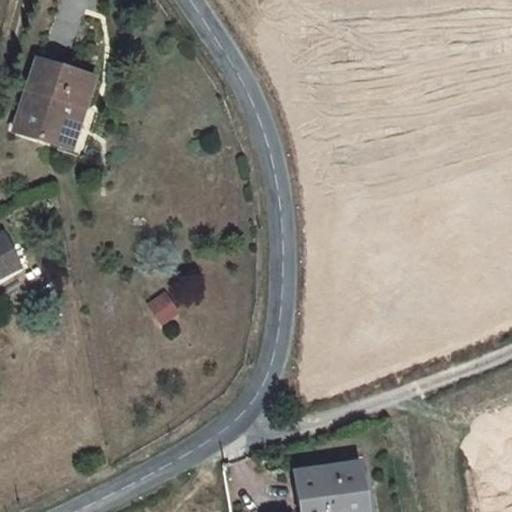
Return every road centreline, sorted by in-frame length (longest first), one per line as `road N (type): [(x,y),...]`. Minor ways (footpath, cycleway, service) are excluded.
road 1 (tertiary): [(69,511),(241,421),(267,349),(281,282),(275,200),(258,126),(179,0)]
road 2 (track): [(241,421),(270,438),(511,349)]
